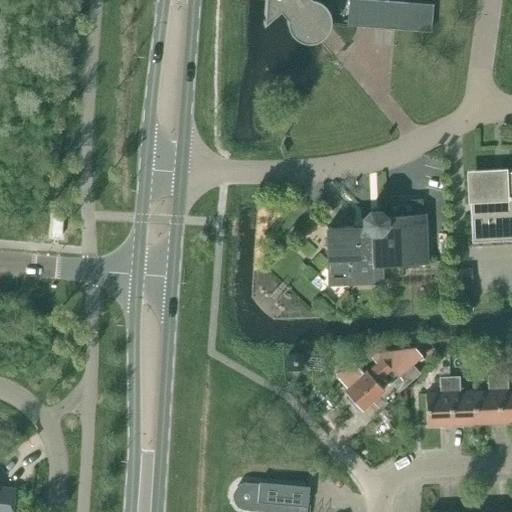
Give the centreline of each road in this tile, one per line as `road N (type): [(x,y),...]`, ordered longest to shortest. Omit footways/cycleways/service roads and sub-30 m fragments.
road 1 (unclassified): [(181,170),(337,168),(390,156),(480,111)]
road 2 (primary): [(138,277),(127,511)]
road 3 (primary): [(159,511),(174,280)]
road 4 (primary): [(181,170),(192,0)]
road 5 (primary): [(164,0),(146,167)]
road 6 (residential): [(380,511),(382,488),(404,469),(511,463)]
road 7 (unclassified): [(57,511),(49,420),(0,389)]
road 8 (unclassified): [(138,277),(0,267)]
